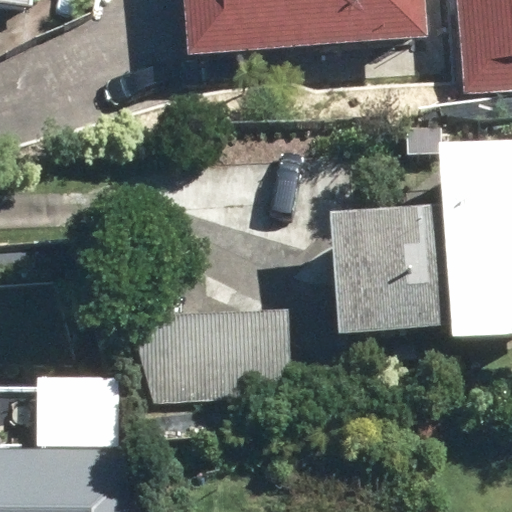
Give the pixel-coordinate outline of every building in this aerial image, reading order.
[(0,0),(0,19),(21,21),(22,0),(0,0)] [(166,0),(173,79),(416,56),(410,0),(166,0)] [(511,0),(444,0),(454,100),(511,94),(511,0)] [(435,351),(438,368),(511,360),(511,172),(419,181),(424,234),(311,246),(322,363),(435,351)] [(282,323),(197,326),(200,403),(285,400),(282,323)] [(0,511),(84,511),(84,471),(0,471),(0,511)]
